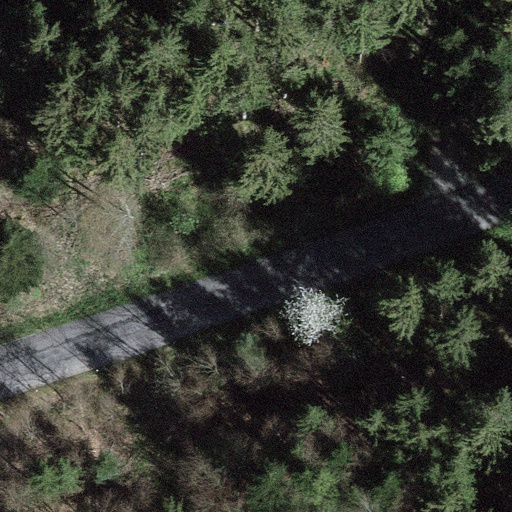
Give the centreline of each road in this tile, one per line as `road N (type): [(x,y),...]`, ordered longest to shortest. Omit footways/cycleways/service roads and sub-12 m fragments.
road 1 (tertiary): [(511,185),(0,371)]
road 2 (track): [(446,0),(452,207)]
